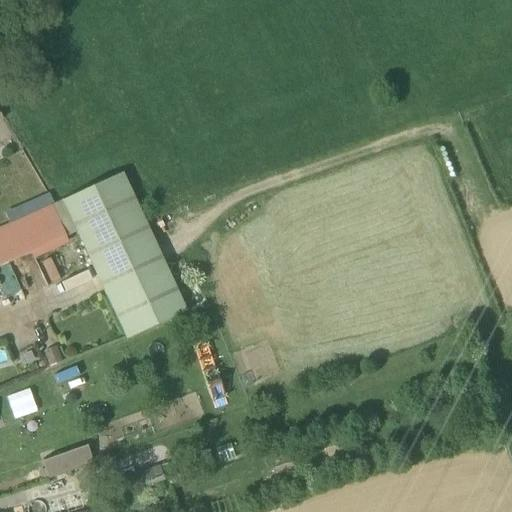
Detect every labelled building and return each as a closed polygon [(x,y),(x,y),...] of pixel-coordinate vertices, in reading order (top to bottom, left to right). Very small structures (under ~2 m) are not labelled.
[(120,335),(181,307),(119,172),(57,200),(58,202),(73,234),(120,335)] [(25,207),(29,215),(50,205),(51,206),(53,205),(53,204),(53,203),(52,201),(51,199),(50,196),(49,196),(46,198),(38,201),(25,207)] [(0,264),(28,252),(32,259),(66,244),(64,238),(73,234),(58,202),(53,205),(51,206),(50,205),(29,215),(0,228),(0,264)] [(55,347),(43,352),(49,367),(62,362),(55,347)] [(474,363),(452,371),(457,384),(479,376),(474,363)] [(46,377),(0,395),(0,413),(1,415),(52,394),(46,377)] [(83,448),(42,462),(47,475),(88,461),(83,448)] [(200,464),(212,461),(209,449),(197,453),(200,464)] [(126,501),(152,492),(166,487),(159,467),(135,476),(132,469),(108,477),(118,504),(126,501)] [(303,487),(324,481),(320,467),(308,471),(309,474),(300,477),(303,487)] [(100,511),(129,511),(126,501),(118,504),(100,511)]
